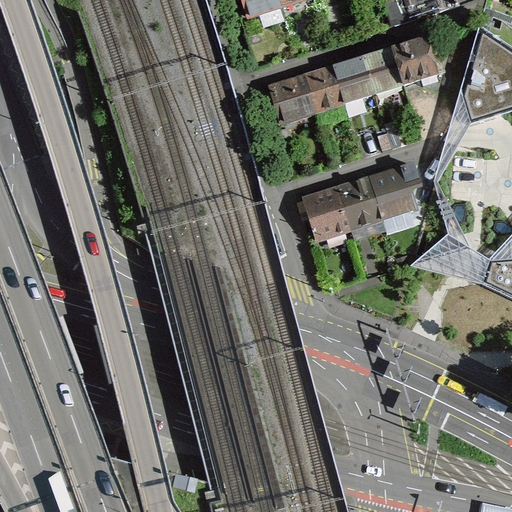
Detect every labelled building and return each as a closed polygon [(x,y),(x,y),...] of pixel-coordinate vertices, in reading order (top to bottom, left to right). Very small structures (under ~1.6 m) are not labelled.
[(239,0),(246,20),(279,10),(275,0),(239,0)] [(311,0),(310,0),(275,0),(279,10),(311,0)] [(413,22),(405,0),(381,0),(390,29),(413,22)] [(433,1),(432,0),(405,0),(413,22),(437,14),(433,1)] [(437,14),(438,15),(456,10),(452,0),(436,0),(433,1),(437,14)] [(511,50),(483,32),(465,94),(471,120),(511,106),(511,234),(491,257),(449,232),(411,264),(487,281),(511,293),(511,50)] [(390,54),(401,89),(435,78),(428,57),(436,55),(431,41),(402,50),(390,54)] [(361,63),(372,98),(401,89),(390,54),(369,61),(361,63)] [(342,107),(372,98),(361,63),(339,70),(331,72),(342,107)] [(310,79),(302,81),(312,116),(342,107),(331,72),(310,79)] [(268,92),(279,126),(312,116),(302,81),(275,90),(268,92)] [(418,191),(411,168),(376,180),(367,183),(380,223),(413,213),(407,194),(418,191)] [(380,223),(367,183),(344,190),(336,193),(348,233),(380,223)] [(348,233),(336,193),(307,202),(303,203),(315,244),(348,233)]
